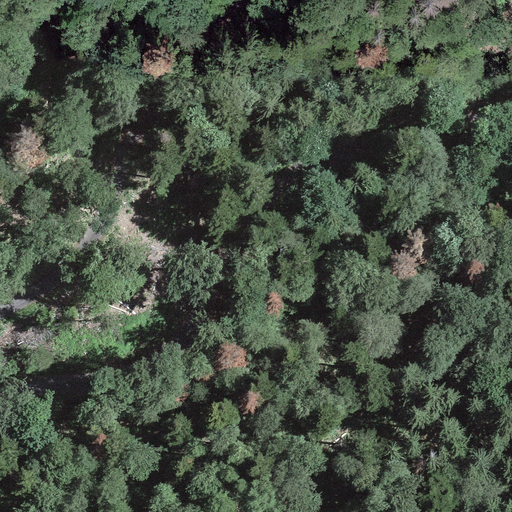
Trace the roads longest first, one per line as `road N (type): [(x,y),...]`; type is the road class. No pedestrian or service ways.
road 1 (track): [(511,108),(296,172),(253,217),(170,355),(126,377),(0,397)]
road 2 (track): [(0,312),(80,255),(149,109),(195,47),(245,0)]
